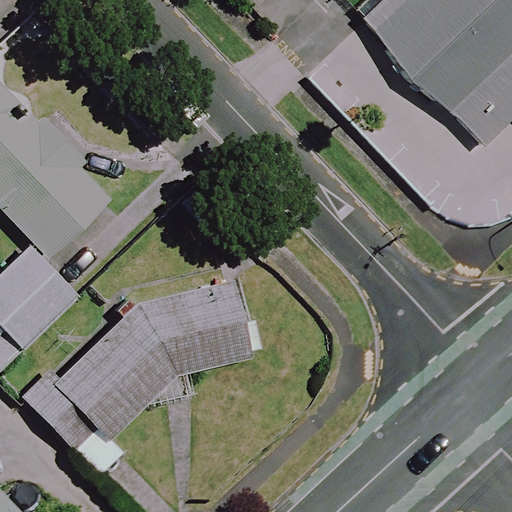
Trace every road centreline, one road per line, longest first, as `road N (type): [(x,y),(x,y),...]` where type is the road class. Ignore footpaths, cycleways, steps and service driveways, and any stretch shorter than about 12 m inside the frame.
road 1 (residential): [(486,374),(127,0)]
road 2 (tertiary): [(458,400),(341,511)]
